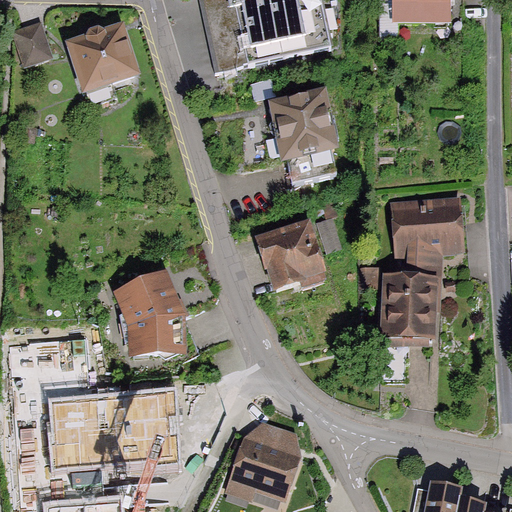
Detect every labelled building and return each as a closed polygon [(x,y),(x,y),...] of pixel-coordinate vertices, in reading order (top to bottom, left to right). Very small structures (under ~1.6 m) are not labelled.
[(200,0),(216,75),(331,49),(321,0),(200,0)] [(449,0),(392,0),(393,25),(450,26),(449,0)] [(23,70),(53,61),(41,23),(11,33),(23,70)] [(124,27),(66,45),(83,98),(141,80),(124,27)] [(327,92),(269,105),(283,168),(287,167),(291,187),(339,177),(334,155),(340,154),(327,92)] [(461,201),(393,203),(395,278),(442,279),(444,257),(464,257),(461,201)] [(333,220),(317,225),(327,257),(343,251),(333,220)] [(311,224),(256,242),(274,296),(328,277),(311,224)] [(165,273),(114,297),(129,329),(129,361),(187,359),(186,318),(165,273)] [(395,278),(385,277),(382,347),(429,349),(429,342),(435,342),(436,314),(441,314),(442,279),(395,278)] [(285,504),(301,459),(298,436),(264,425),(245,441),(227,494),(252,503),(255,493),(285,504)] [(91,436),(93,492),(166,490),(165,434),(91,436)] [(463,492),(431,485),(430,492),(419,490),(414,511),(458,511),(461,501),(463,492)] [(485,511),(487,507),(461,501),(458,511),(485,511)]
